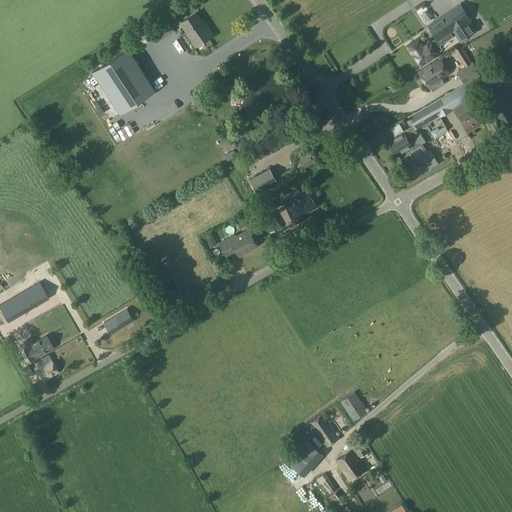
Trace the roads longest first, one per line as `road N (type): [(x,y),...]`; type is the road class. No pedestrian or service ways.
road 1 (unclassified): [(0,423),(397,202)]
road 2 (unclassified): [(397,202),(257,0)]
road 3 (unclassified): [(511,374),(397,202)]
road 4 (unclassified): [(397,202),(511,141)]
